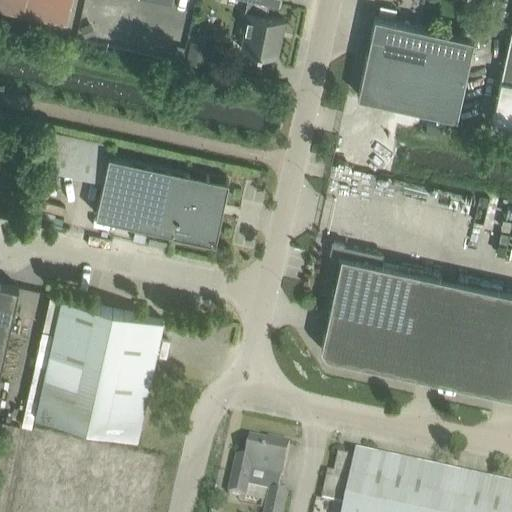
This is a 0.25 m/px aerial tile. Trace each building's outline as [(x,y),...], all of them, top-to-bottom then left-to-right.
[(0,0),(0,4),(67,19),(70,0),(0,0)] [(241,48),(257,51),(276,55),(284,18),(267,14),(270,1),(279,3),(279,0),(247,0),(241,29),(245,30),(241,48)] [(358,94),(377,98),(456,115),(474,36),(375,14),(358,94)] [(89,23),(81,26),(84,35),(92,32),(89,23)] [(511,27),(510,39),(492,118),(511,122),(511,27)] [(185,60),(205,65),(210,45),(190,40),(185,60)] [(44,166),(103,179),(96,213),(173,230),(215,239),(229,178),(187,168),(187,169),(109,152),(111,142),(52,130),(44,166)] [(133,231),(131,239),(146,242),(148,234),(133,231)] [(332,293),(330,302),(511,341),(511,289),(382,261),(384,251),(381,251),(342,242),(332,248),(323,288),(326,292),(332,293)] [(0,369),(19,286),(0,281),(0,369)] [(61,295),(35,413),(137,435),(163,318),(61,295)] [(511,341),(330,302),(321,345),(326,353),(511,393),(511,341)] [(0,420),(0,429),(18,434),(20,424),(4,421),(0,420)] [(245,498),(267,503),(265,511),(284,511),(288,496),(278,493),(281,478),(283,478),(286,464),(290,445),(276,442),(275,445),(249,440),(245,460),(237,458),(233,478),(229,495),(245,499),(245,498)] [(343,511),(420,511),(429,471),(356,455),(355,459),(338,455),(333,479),(326,478),(322,501),(345,506),(343,511)] [(45,470),(36,511),(134,511),(139,491),(45,470)] [(511,511),(511,489),(429,471),(420,511),(511,511)]
